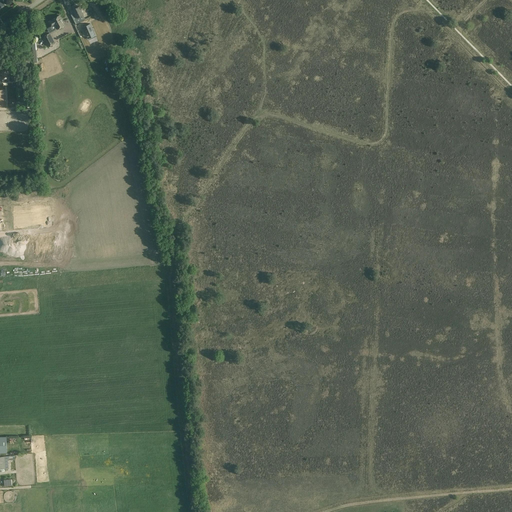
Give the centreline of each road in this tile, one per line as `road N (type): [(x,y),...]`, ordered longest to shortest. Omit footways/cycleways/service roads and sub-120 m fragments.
road 1 (track): [(192,511),(171,264),(187,219),(260,116),(382,141),(398,14),(426,11),(452,34)]
road 2 (track): [(327,511),(511,488)]
